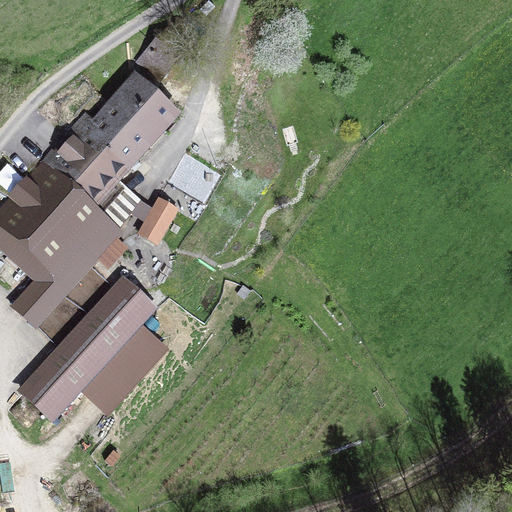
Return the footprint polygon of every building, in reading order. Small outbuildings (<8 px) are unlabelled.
[(200,42),(175,22),(138,67),(163,87),(200,42)] [(10,307),(36,331),(38,328),(117,240),(125,232),(121,229),(133,216),(143,204),(120,184),(182,115),(134,73),(93,119),(86,112),(25,180),(7,165),(0,172),(0,185),(11,195),(0,207),(0,251),(33,281),(10,307)] [(73,86),(76,91),(84,86),(80,81),(73,86)] [(221,159),(227,161),(230,154),(224,152),(221,159)] [(179,209),(158,198),(153,208),(145,223),(138,235),(159,246),(179,209)] [(145,223),(153,208),(143,204),(133,216),(145,223)] [(38,328),(58,346),(120,279),(110,269),(127,250),(117,240),(38,328)] [(158,309),(122,276),(120,279),(58,346),(16,392),(52,425),(80,394),(106,418),(169,350),(143,325),(158,309)] [(251,292),(244,286),(237,294),(244,300),(251,292)] [(102,460),(109,467),(121,454),(114,447),(102,460)]
